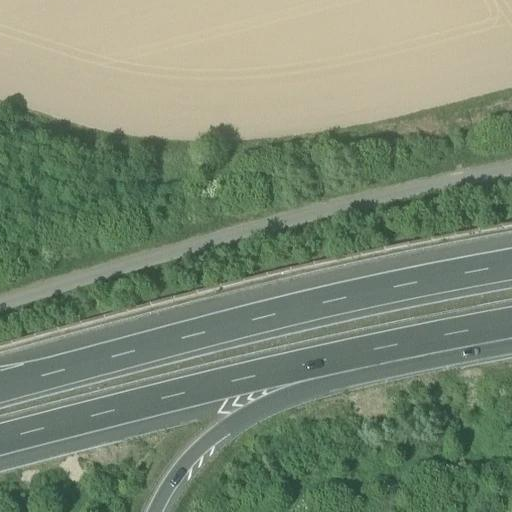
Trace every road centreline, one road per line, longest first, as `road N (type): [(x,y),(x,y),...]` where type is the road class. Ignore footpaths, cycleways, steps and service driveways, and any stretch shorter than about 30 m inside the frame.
road 1 (track): [(0,304),(348,208),(511,176)]
road 2 (motorway): [(511,274),(381,298),(0,393)]
road 3 (motorway): [(0,448),(307,373)]
road 4 (motorway): [(307,373),(511,331)]
road 5 (motorway): [(159,511),(204,449),(307,373)]
